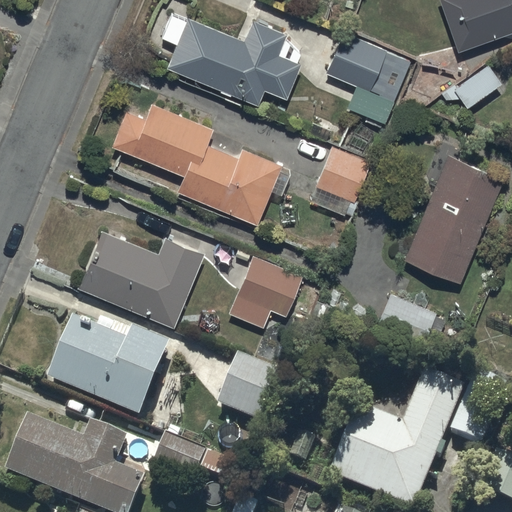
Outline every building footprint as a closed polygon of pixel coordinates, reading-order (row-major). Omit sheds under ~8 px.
[(511,0),(437,0),(456,54),(511,34),(511,0)] [(175,47),(165,69),(255,108),(262,92),(284,102),(300,67),(294,65),(300,52),(285,36),(265,28),(268,22),(257,17),(254,24),(249,22),(242,41),(170,12),(159,40),(175,47)] [(343,31),(324,74),(355,88),(345,110),(365,119),(364,122),(380,129),(392,102),(396,104),(407,80),(403,78),(411,61),(343,31)] [(458,100),(465,110),(499,85),(485,66),(476,72),(475,70),(455,85),(454,84),(440,94),(445,102),(458,100)] [(123,112),(109,148),(181,178),(175,194),(254,227),(268,192),(279,197),(290,170),(240,149),(236,158),(206,145),(212,130),(150,104),(143,121),(123,112)] [(370,162),(330,147),(309,203),(339,215),(345,199),(354,203),(370,162)] [(457,162),(446,156),(402,262),(459,286),(499,180),(482,174),(484,166),(459,157),(457,162)] [(100,232),(76,288),(173,329),(204,256),(163,239),(156,256),(100,232)] [(252,257),(227,314),(261,329),(268,312),(283,319),(301,278),(252,257)] [(433,315),(388,296),(375,328),(422,348),(427,337),(434,340),(441,323),(431,319),(433,315)] [(72,326),(45,387),(138,425),(169,351),(112,327),(107,341),(72,326)] [(236,363),(216,412),(257,428),(277,379),(236,363)] [(359,413),(328,483),(398,511),(414,511),(468,386),(427,368),(400,431),(359,413)] [(471,450),(495,402),(511,410),(511,389),(479,373),(449,439),(471,450)] [(28,425),(4,480),(80,511),(133,511),(144,485),(115,473),(127,446),(119,443),(120,440),(99,431),(97,435),(89,432),(82,448),(28,425)] [(166,438),(151,474),(190,490),(194,478),(218,488),(226,469),(206,461),(208,456),(166,438)] [(254,511),(262,490),(245,483),(234,511),(254,511)]
